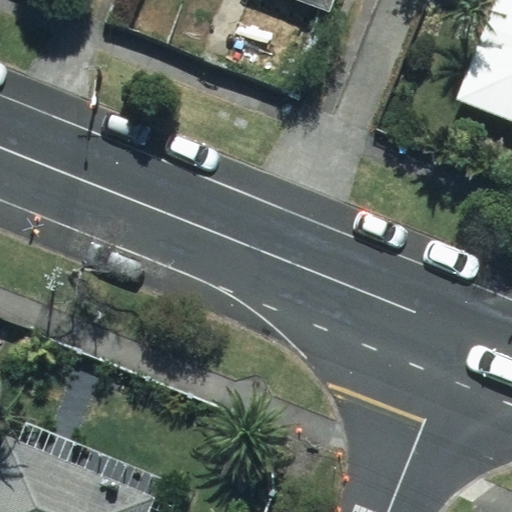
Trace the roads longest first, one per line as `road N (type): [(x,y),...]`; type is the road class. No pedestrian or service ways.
road 1 (secondary): [(0,145),(459,329)]
road 2 (residential): [(386,511),(459,329)]
